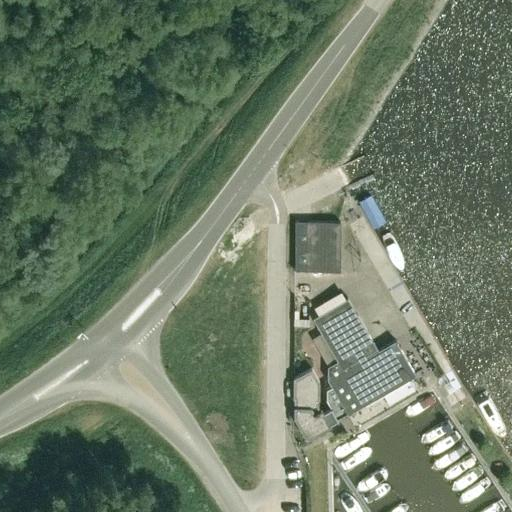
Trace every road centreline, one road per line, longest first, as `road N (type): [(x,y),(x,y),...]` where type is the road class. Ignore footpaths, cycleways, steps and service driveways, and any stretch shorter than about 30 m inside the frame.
road 1 (unclassified): [(236,507),(267,493),(275,479),(277,217),(251,171)]
road 2 (unclassified): [(107,346),(251,171)]
road 3 (unclassified): [(251,171),(375,0)]
road 4 (unclassified): [(107,346),(236,507)]
road 5 (unclassified): [(0,418),(107,346)]
